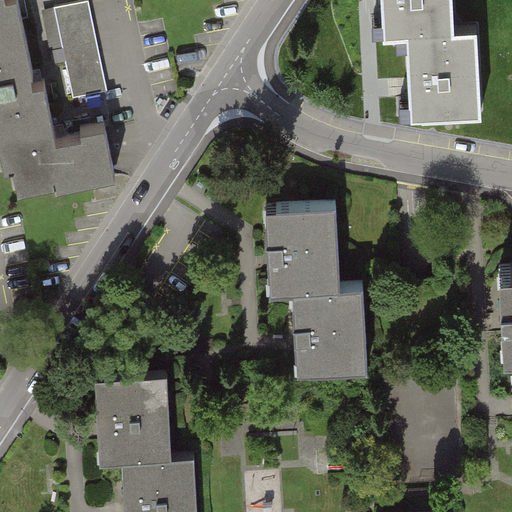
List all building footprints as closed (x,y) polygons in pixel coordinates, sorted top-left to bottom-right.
[(29,86),(12,0),(0,0),(0,170),(0,172),(9,170),(13,191),(110,173),(101,125),(74,130),(76,137),(49,142),(38,84),(29,86)] [(69,58),(75,94),(109,89),(94,0),(64,0),(45,3),(54,60),(69,58)] [(408,32),(453,30),(451,0),(384,0),(386,33),(408,32)] [(453,30),(408,32),(411,115),(480,112),(476,30),(453,30)] [(295,282),(339,281),(336,200),(269,202),(272,283),(295,282)] [(511,347),(511,266),(501,267),(504,348),(511,347)] [(339,281),(295,282),(298,365),(366,363),(363,280),(339,281)] [(128,455),(172,454),(169,372),(102,374),(105,456),(128,455)] [(172,454),(128,455),(130,511),(198,511),(196,453),(172,454)]
